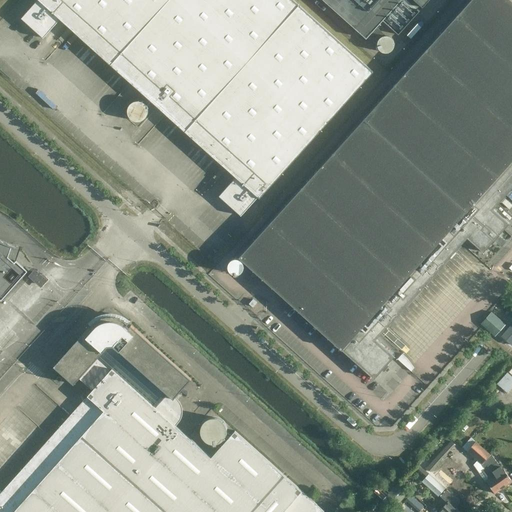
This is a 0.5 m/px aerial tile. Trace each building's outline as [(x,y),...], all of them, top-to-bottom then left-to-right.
[(43,38),(60,19),(236,177),(219,196),(228,204),(228,203),(233,207),(232,208),(241,216),(258,197),(260,198),(373,72),(293,0),(37,0),(21,18),(30,26),(31,25),(35,29),(35,30),(43,38)] [(255,271),(374,378),(394,356),(376,339),(467,237),(483,252),(509,223),(493,209),(511,187),(511,1),(510,0),(471,0),(239,257),(248,265),(240,274),(247,280),(255,271)] [(323,0),(366,39),(401,0),(323,0)] [(371,35),(376,42),(386,35),(381,28),(371,35)] [(0,297),(25,270),(13,260),(12,261),(6,256),(9,246),(12,247),(13,246),(0,241),(0,297)] [(491,312),(481,323),(495,336),(505,325),(491,312)] [(93,391),(2,492),(0,490),(0,511),(323,511),(325,511),(235,431),(212,457),(172,422),(174,420),(177,422),(179,419),(181,415),(181,410),(180,406),(178,403),(175,400),(173,402),(172,401),(173,399),(174,399),(192,379),(131,325),(130,327),(127,325),(129,323),(124,319),(118,317),(112,316),(106,316),(101,318),(95,321),(91,325),(93,326),(91,329),(89,327),(54,366),(75,385),(80,379),(93,391)] [(511,344),(511,321),(501,335),(511,344)] [(511,367),(509,371),(508,370),(497,383),(507,392),(511,386),(511,367)] [(212,418),(208,419),(205,422),(202,425),(201,429),(201,433),(202,437),(205,440),(208,443),(212,444),(216,444),(220,443),(224,441),(227,437),(228,433),(228,429),(227,425),(224,421),(220,419),(216,418),(212,418)] [(200,436),(195,431),(191,436),(196,440),(200,436)] [(471,437),(467,442),(468,443),(481,455),(503,488),(511,482),(503,469),(502,470),(501,468),(491,455),(476,442),(471,437)] [(426,467),(430,471),(455,444),(451,441),(426,467)] [(467,442),(462,447),(463,448),(467,451),(477,460),(473,465),(485,482),(486,481),(495,494),(503,488),(481,455),(468,443),(467,442)] [(444,484),(457,469),(451,464),(438,479),(444,484)] [(421,482),(438,496),(444,489),(428,475),(421,482)] [(407,495),(396,486),(386,498),(396,507),(407,495)] [(439,511),(460,511),(455,507),(460,501),(447,489),(441,496),(447,502),(439,511)]
